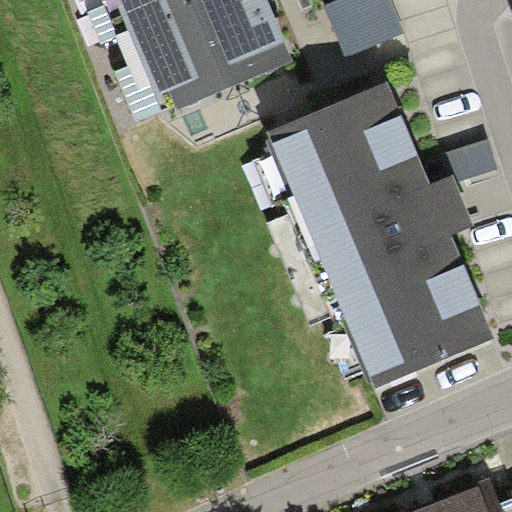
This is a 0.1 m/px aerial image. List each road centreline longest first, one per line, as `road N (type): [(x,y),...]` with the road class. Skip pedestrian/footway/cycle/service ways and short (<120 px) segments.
road 1 (residential): [(511,389),(218,511)]
road 2 (residential): [(511,130),(477,26),(491,0)]
